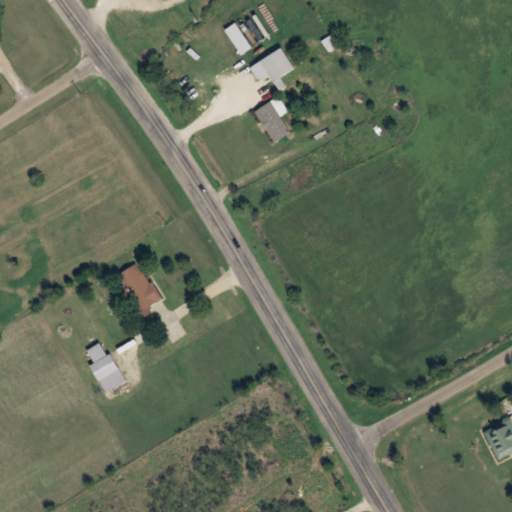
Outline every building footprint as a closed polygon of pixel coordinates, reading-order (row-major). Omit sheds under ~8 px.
[(268,73),(274,81),(295,67),(280,46),(251,67),(259,79),(268,73)] [(289,110),(278,95),(255,111),(276,142),(291,131),(280,116),(289,110)] [(132,295),(142,311),(161,299),(137,262),(118,274),(125,285),(120,288),(127,299),(132,295)] [(88,350),(95,363),(91,365),(106,392),(125,381),(103,341),(88,350)] [(498,459),(511,452),(511,419),(511,418),(485,431),(498,459)]
